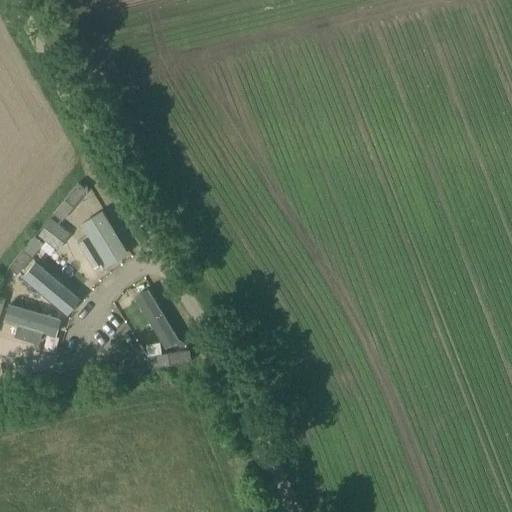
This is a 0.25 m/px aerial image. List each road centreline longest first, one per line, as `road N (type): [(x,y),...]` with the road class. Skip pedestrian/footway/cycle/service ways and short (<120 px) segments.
road 1 (residential): [(157,255),(14,0)]
road 2 (residential): [(291,511),(243,396),(157,255)]
road 3 (residential): [(157,255),(118,281),(82,324),(66,381)]
